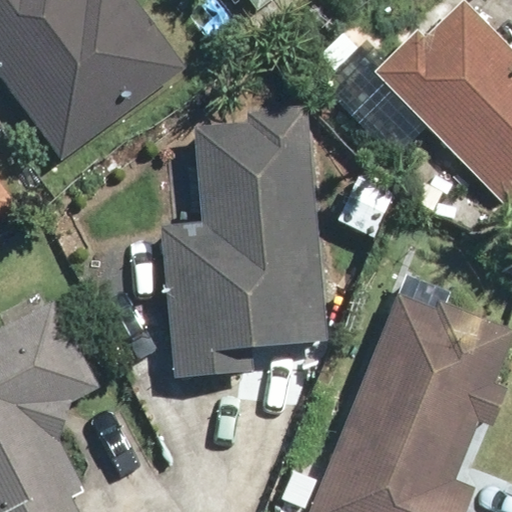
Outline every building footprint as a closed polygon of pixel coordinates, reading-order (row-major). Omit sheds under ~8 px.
[(0,0),(0,86),(52,157),(169,73),(116,0),(0,0)] [(231,0),(239,11),(253,0),(231,0)] [(511,61),(453,0),(448,0),(364,79),(511,234),(511,61)] [(198,227),(155,231),(170,384),(249,376),(246,351),(321,344),(299,122),(188,133),(198,227)] [(461,511),(511,382),(511,343),(391,296),(306,511),(461,511)] [(56,449),(62,413),(91,397),(44,306),(0,329),(0,511),(69,511),(65,503),(82,492),(56,449)]
